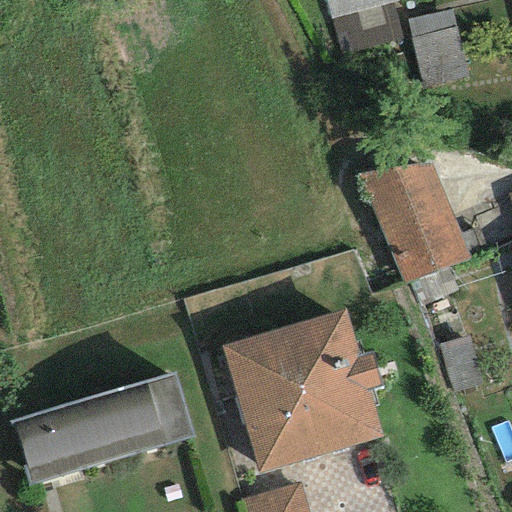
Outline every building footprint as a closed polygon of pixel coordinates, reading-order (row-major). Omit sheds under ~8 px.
[(390,3),(397,1),(397,0),(324,0),(330,20),(390,3)] [(400,39),(390,3),(330,20),(340,56),(400,39)] [(465,77),(450,10),(406,21),(422,89),(465,77)] [(429,164),(355,175),(402,283),(467,259),(429,164)] [(257,474),(381,437),(372,405),(375,404),(371,389),(380,386),(370,352),(362,355),(358,341),(353,342),(343,311),(220,347),(257,474)] [(172,374),(11,423),(30,484),(192,436),(172,374)] [(242,511),(307,511),(299,482),(239,500),(242,511)]
